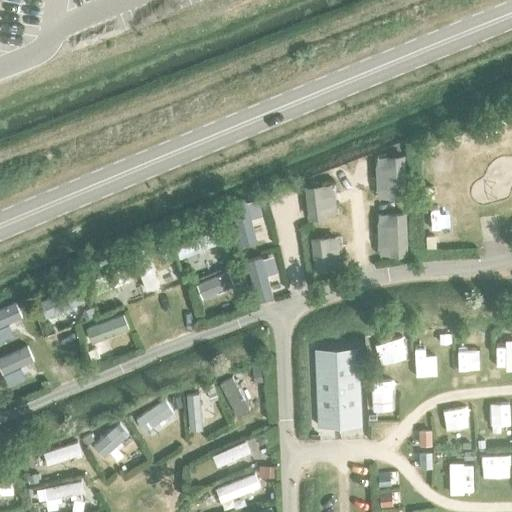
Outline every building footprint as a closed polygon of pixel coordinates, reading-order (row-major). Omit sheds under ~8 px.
[(300,184),(285,185),(290,227),(305,225),(300,184)] [(246,205),(232,209),(243,250),(258,246),(246,205)] [(217,225),(174,242),(179,254),(185,252),(188,259),(196,256),(193,249),(222,237),(217,225)] [(176,230),(167,234),(170,243),(180,240),(176,230)] [(170,246),(136,260),(142,274),(175,260),(170,246)] [(124,249),(115,252),(118,260),(127,256),(124,249)] [(261,259),(247,263),(258,303),(272,300),(261,259)] [(123,264),(91,277),(97,293),(129,280),(123,264)] [(228,269),(195,282),(201,297),(234,283),(228,269)] [(78,285),(43,300),(48,312),(83,296),(78,285)] [(248,292),(240,295),(243,304),(251,301),(248,292)] [(91,307),(83,310),(86,318),(94,315),(91,307)] [(22,308),(0,317),(0,333),(28,323),(22,308)] [(122,311),(85,326),(91,340),(128,326),(122,311)] [(449,334),(440,334),(440,342),(449,342),(449,334)] [(96,347),(90,350),(93,358),(99,355),(96,347)] [(314,348),(317,426),(361,425),(357,347),(314,348)] [(27,349),(0,359),(0,371),(1,374),(32,362),(27,349)] [(260,364),(251,365),(252,370),(253,382),(262,381),(260,366),(260,364)] [(231,375),(219,381),(236,414),(248,408),(239,391),(243,389),(240,383),(236,385),(231,375)] [(213,383),(206,385),(207,388),(210,396),(216,394),(213,385),(213,383)] [(201,428),(198,392),(186,393),(189,428),(201,428)] [(179,396),(173,399),(173,401),(176,407),(182,404),(180,398),(179,396)] [(164,397),(136,417),(145,430),(173,410),(164,397)] [(119,421),(92,443),(102,455),(116,444),(118,446),(122,442),(120,440),(129,433),(119,421)] [(266,429),(256,433),(259,442),(269,438),(266,429)] [(428,432),(416,433),(416,447),(428,447),(428,432)] [(83,438),(82,439),(85,444),(93,440),(91,435),(90,434),(83,438)] [(244,438),(211,453),(217,466),(250,451),(244,438)] [(76,440),(42,451),(46,464),(74,454),(75,459),(82,457),(76,440)] [(472,450),(463,450),(463,459),(472,459),(472,450)] [(428,455),(416,455),(417,470),(428,470),(428,455)] [(275,465),(260,464),(259,476),(274,476),(275,465)] [(10,466),(6,466),(6,467),(8,473),(15,472),(14,465),(10,466)] [(254,470),(214,486),(219,499),(239,492),(241,497),(250,494),(247,488),(259,484),(254,470)] [(35,472),(28,475),(31,483),(38,480),(35,472)] [(389,472),(378,472),(378,487),(390,486),(389,472)] [(9,477),(0,477),(0,491),(10,491),(9,477)] [(80,478),(44,485),(47,499),(54,497),(55,500),(61,499),(60,496),(69,494),(70,497),(75,496),(74,493),(83,492),(80,478)] [(390,492),(379,493),(381,508),(392,506),(390,492)]
